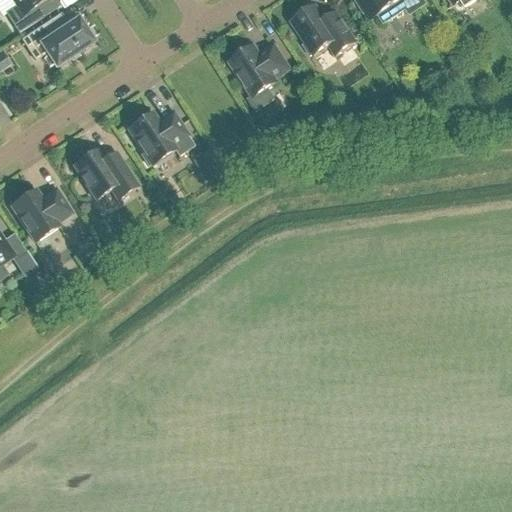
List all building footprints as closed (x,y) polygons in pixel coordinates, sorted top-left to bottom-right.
[(10,0),(17,9),(6,17),(18,36),(42,21),(35,11),(52,0),(10,0)] [(427,8),(421,0),(352,0),(369,26),(378,20),(383,28),(405,14),(409,20),(427,8)] [(448,0),(454,8),(460,4),(465,10),(478,1),(477,0),(448,0)] [(313,12),(311,9),(301,16),(303,19),(292,26),(306,48),(303,49),(310,60),(313,58),(314,60),(330,50),(336,60),(356,47),(336,17),(324,24),(315,10),(313,12)] [(78,24),(54,39),(46,28),(22,44),(35,64),(46,57),(56,72),(93,47),(91,44),(94,42),(87,31),(84,34),(78,24)] [(289,73),(274,50),(262,57),(264,59),(260,62),(254,51),(252,53),(250,50),(240,57),(241,59),(230,67),(253,101),(250,104),(256,114),(273,103),(267,94),(277,87),(274,83),(289,73)] [(0,76),(11,69),(2,55),(0,55),(0,76)] [(165,119),(174,115),(165,96),(156,101),(165,119)] [(194,150),(172,117),(161,124),(162,126),(159,129),(152,118),(150,120),(148,117),(138,124),(139,126),(128,134),(144,157),(141,159),(148,169),(151,168),(152,170),(174,155),(178,161),(194,150)] [(103,165),(97,155),(73,170),(95,204),(111,194),(117,204),(137,191),(115,157),(103,165)] [(217,165),(200,176),(209,189),(225,178),(217,165)] [(71,217),(55,194),(44,201),(45,203),(42,206),(35,195),(11,211),(35,247),(58,231),(56,227),(71,217)] [(3,245),(0,240),(0,281),(6,278),(0,269),(0,268),(13,260),(3,245)] [(27,257),(16,264),(26,280),(37,272),(27,257)]
